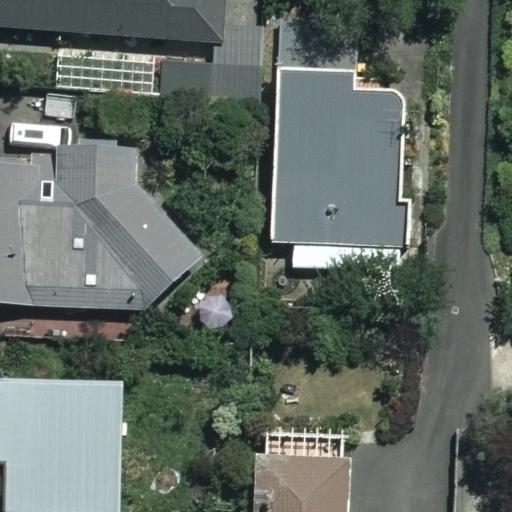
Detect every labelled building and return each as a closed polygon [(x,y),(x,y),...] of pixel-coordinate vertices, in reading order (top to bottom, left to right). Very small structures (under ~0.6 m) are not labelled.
[(218,0),(0,0),(0,30),(216,42),(218,0)] [(167,57),(18,50),(16,92),(165,99),(167,57)] [(360,68),(279,66),(275,245),(410,248),(413,92),(360,91),(360,68)] [(0,307),(70,308),(70,347),(116,348),(116,308),(211,308),(211,204),(144,204),(144,146),(63,146),(63,161),(0,160),(0,307)] [(123,511),(126,384),(0,382),(0,461),(11,462),(10,511),(123,511)] [(349,511),(351,465),(259,462),(256,511),(349,511)]
